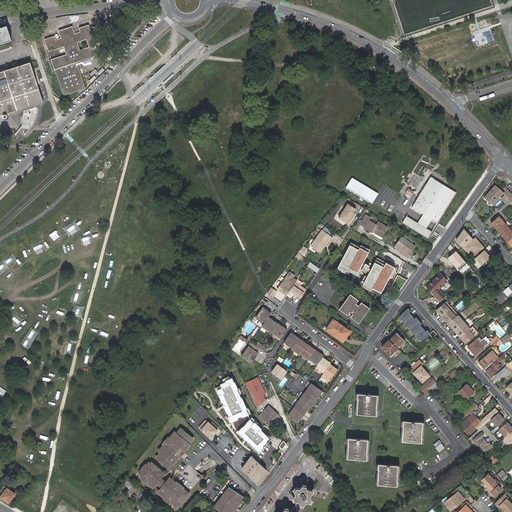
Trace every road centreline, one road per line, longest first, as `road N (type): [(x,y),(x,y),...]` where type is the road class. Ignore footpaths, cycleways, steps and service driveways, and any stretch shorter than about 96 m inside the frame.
road 1 (unclassified): [(0,188),(176,14)]
road 2 (tertiary): [(241,0),(346,31),(453,106)]
road 3 (tertiary): [(248,511),(356,368)]
road 4 (residential): [(404,294),(511,412)]
road 5 (tertiary): [(0,12),(143,0)]
